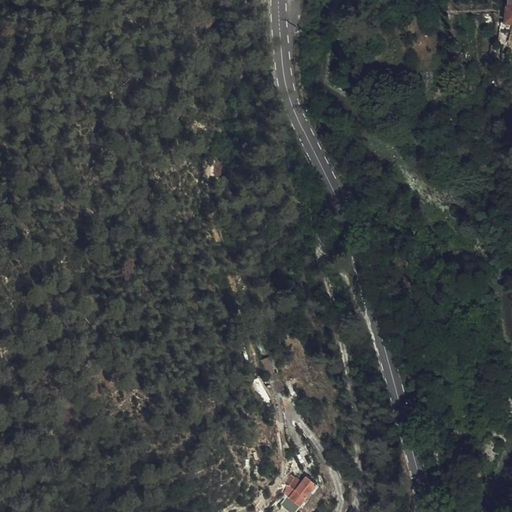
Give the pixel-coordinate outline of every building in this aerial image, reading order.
[(256,360),(250,364),(257,377),(264,374),(256,360)] [(289,475),(284,482),(288,486),(294,478),(289,475)] [(296,491),(306,498),(316,482),(306,476),(302,482),(296,491)] [(294,478),(288,486),(296,491),(302,482),(294,478)] [(288,486),(287,487),(283,495),(290,499),(292,497),(296,491),(288,486)] [(302,504),(306,498),(296,491),(292,497),(302,504)] [(292,497),(290,499),(300,506),(302,504),(292,497)]
